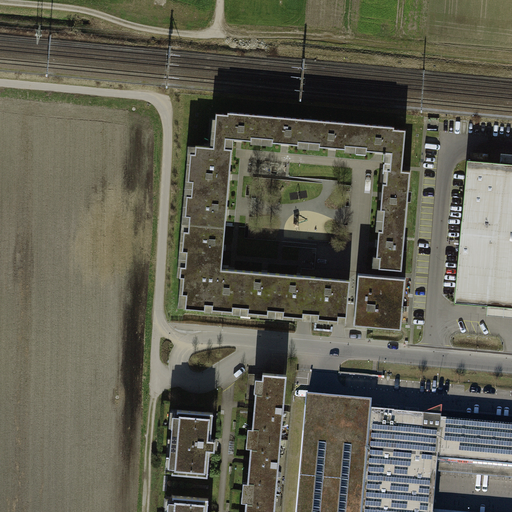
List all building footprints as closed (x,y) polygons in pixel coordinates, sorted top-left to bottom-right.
[(227,113),(216,112),(213,145),(195,144),(194,152),(189,151),(187,179),(192,179),(191,194),(185,194),(183,214),(188,215),(187,230),(182,229),(180,249),(186,250),(184,265),(179,265),(178,276),(183,276),(181,293),(185,293),(184,308),(202,309),(203,301),(212,302),(212,308),(231,309),(232,304),(248,305),(247,311),(266,313),(267,307),(284,308),(283,314),(301,315),(301,310),(320,312),(319,316),(336,318),(337,313),(345,314),(348,280),(220,269),(231,147),(223,147),(224,135),(250,138),(250,135),(273,137),(273,140),(297,142),(297,138),(321,140),(320,144),(344,146),(345,143),(368,145),(368,148),(393,150),(392,168),(388,168),(387,182),(383,182),(381,209),(385,209),(383,229),(379,229),(377,257),(380,257),(379,268),(403,270),(412,170),(403,169),(407,128),(395,127),(395,125),(227,110),(227,113)] [(511,153),(499,152),(498,164),(511,165),(511,153)] [(511,165),(498,164),(466,161),(454,302),(486,305),(511,307),(511,165)] [(406,277),(358,273),(354,325),(402,329),(406,277)] [(511,307),(486,305),(486,315),(511,317),(511,307)] [(274,511),(287,376),(263,374),(262,380),(255,379),(251,429),(247,428),(246,448),(249,448),(246,483),(243,483),(241,503),(245,503),(243,511),(274,511)] [(511,425),(374,414),(375,407),(305,401),(295,511),(432,511),(436,478),(511,484),(511,425)] [(212,413),(170,410),(166,475),(208,478),(212,413)] [(207,511),(209,498),(170,494),(167,511),(207,511)]
